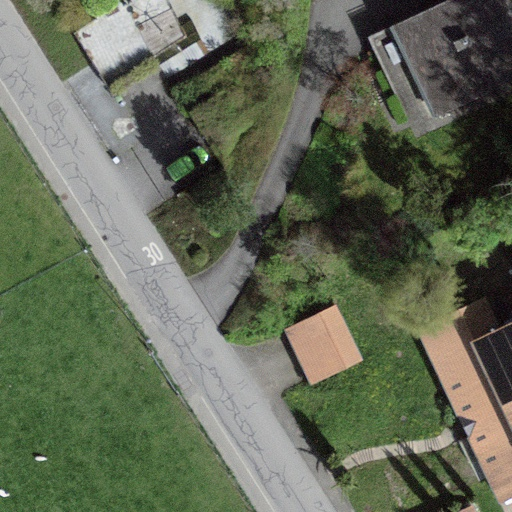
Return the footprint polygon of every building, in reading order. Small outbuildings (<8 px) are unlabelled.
[(511,2),(413,53),(454,133),(511,103),(511,2)] [(120,6),(75,34),(108,85),(152,56),(120,6)] [(231,86),(190,112),(211,145),(252,118),(231,86)] [(511,289),(439,322),(473,401),(484,425),(511,486),(511,485),(511,289)] [(328,309),(284,330),(309,380),(353,359),(328,309)]
